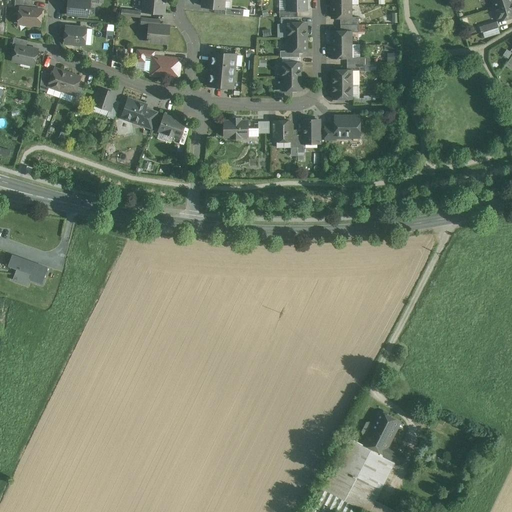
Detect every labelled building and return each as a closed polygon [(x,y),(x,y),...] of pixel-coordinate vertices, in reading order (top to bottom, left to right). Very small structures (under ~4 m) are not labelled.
[(17,24),(42,26),(44,7),(34,6),(34,0),(15,0),(15,7),(18,8),(17,24)] [(95,0),(100,0),(99,0),(66,0),(66,13),(90,15),(91,0),(95,0)] [(167,14),(168,0),(166,0),(145,0),(144,12),(167,14)] [(225,0),(202,0),(202,6),(225,8),(225,0)] [(310,8),(309,0),(288,0),(289,8),(297,8),(310,8)] [(511,0),(492,0),(495,8),(511,3),(511,0)] [(353,17),(353,4),(333,3),(333,17),(342,17),(353,17)] [(511,16),(511,3),(495,8),(499,20),(511,16)] [(123,16),(141,17),(141,9),(124,8),(123,16)] [(281,21),(287,21),(301,21),(301,16),(297,16),(297,8),(289,8),(281,8),(281,21)] [(360,17),(353,17),(342,17),(342,29),(353,29),(360,29),(360,17)] [(501,26),(499,20),(482,26),(484,31),(501,26)] [(170,44),(172,23),(149,21),(147,42),(170,44)] [(287,21),(287,36),(309,37),(309,21),(301,21),(287,21)] [(64,42),(85,44),(87,26),(65,24),(64,42)] [(333,29),(333,44),(353,44),(353,29),(342,29),(333,29)] [(12,60),(36,66),(40,50),(28,47),(29,40),(14,36),(13,44),(16,45),(12,60)] [(309,50),(309,37),(287,36),(287,50),(297,50),(309,50)] [(352,58),(353,44),(333,44),(332,58),(348,58),(352,58)] [(148,48),(136,47),(135,59),(147,60),(147,56),(152,56),(153,49),(148,48)] [(283,50),(283,59),(297,59),(297,50),(287,50),(283,50)] [(235,55),(212,53),(209,86),(232,89),(232,83),(234,83),(234,77),(233,77),(234,66),(235,66),(236,60),(235,60),(235,55)] [(151,75),(181,78),(183,57),(153,54),(151,75)] [(371,58),(352,58),(348,58),(348,69),(354,69),(370,69),(371,58)] [(283,59),(283,77),(302,77),(302,59),(297,59),(283,59)] [(48,86),(62,90),(68,70),(55,66),(53,73),(45,71),(39,89),(47,91),(48,86)] [(333,68),(332,84),(354,85),(354,69),(348,69),(333,68)] [(80,74),(68,70),(62,90),(74,94),(71,102),(78,104),(84,87),(77,85),(80,74)] [(302,90),(302,77),(283,77),(283,90),(294,90),(302,90)] [(353,97),(354,85),(332,84),(332,99),(351,100),(353,100),(353,97)] [(100,85),(94,103),(111,109),(109,115),(114,117),(120,101),(114,99),(117,91),(100,85)] [(121,118),(153,128),(160,108),(148,104),(148,102),(129,95),(121,118)] [(361,114),(335,114),(335,126),(326,125),(326,138),(361,138),(361,114)] [(164,115),(159,131),(180,138),(186,122),(164,115)] [(276,140),(294,141),(294,130),(294,118),(276,118),(276,140)] [(321,143),(322,118),(303,118),(303,135),(303,143),(321,143)] [(249,127),(249,119),(225,119),(224,136),(249,137),(249,127)] [(260,127),(260,133),(272,133),(272,121),(260,121),(260,127)] [(249,127),(249,137),(260,137),(260,133),(260,127),(249,127)] [(294,130),(294,141),(294,148),(298,148),(298,152),(303,152),(303,143),(303,135),(298,135),(298,130),(294,130)] [(20,258),(12,255),(7,267),(16,270),(20,258)] [(35,264),(20,258),(16,270),(30,276),(35,264)] [(30,276),(16,270),(13,280),(27,285),(30,276)] [(399,422),(379,412),(370,430),(390,441),(399,422)] [(390,441),(370,430),(362,444),(369,447),(377,451),(382,454),(381,455),(400,465),(405,455),(387,446),(390,441)] [(360,442),(349,437),(344,446),(354,451),(355,452),(360,442)] [(364,456),(355,452),(339,483),(338,482),(354,451),(344,446),(326,482),(358,499),(367,481),(363,479),(377,451),(369,447),(364,456)] [(382,454),(377,451),(363,479),(367,481),(358,499),(359,499),(371,506),(392,466),(398,469),(400,465),(381,455),(382,454)] [(383,511),(371,506),(359,499),(355,506),(366,511),(383,511)]
